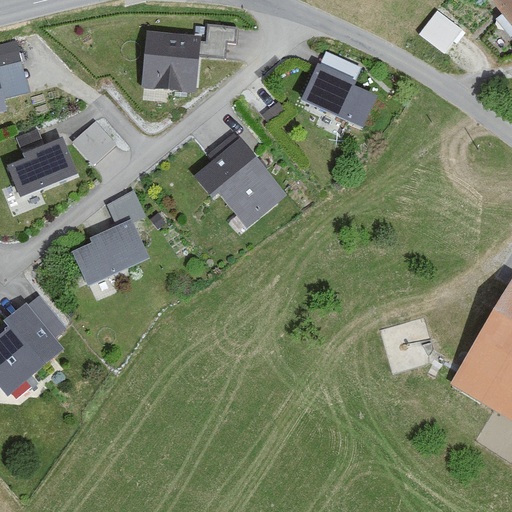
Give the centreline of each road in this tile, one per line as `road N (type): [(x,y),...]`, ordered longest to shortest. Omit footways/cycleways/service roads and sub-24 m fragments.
road 1 (residential): [(306,0),(254,72),(36,251),(0,258)]
road 2 (unclassified): [(306,0),(432,71),(511,130)]
